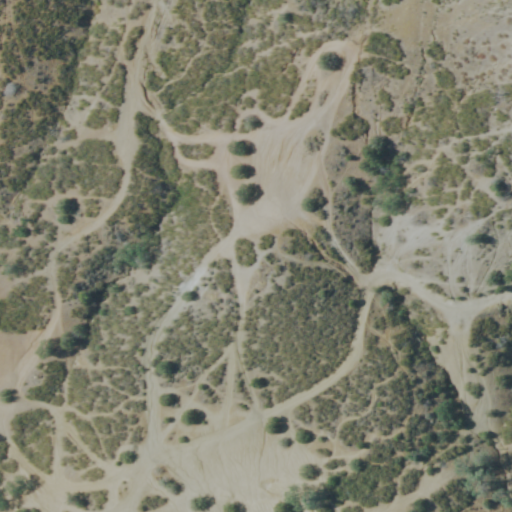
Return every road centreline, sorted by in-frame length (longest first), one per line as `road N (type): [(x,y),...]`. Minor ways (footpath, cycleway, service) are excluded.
road 1 (track): [(511,296),(437,303),(384,273),(350,296),(340,352),(305,386),(230,437),(139,473),(113,511)]
road 2 (track): [(152,0),(145,115),(128,194),(48,245),(38,315),(0,390)]
